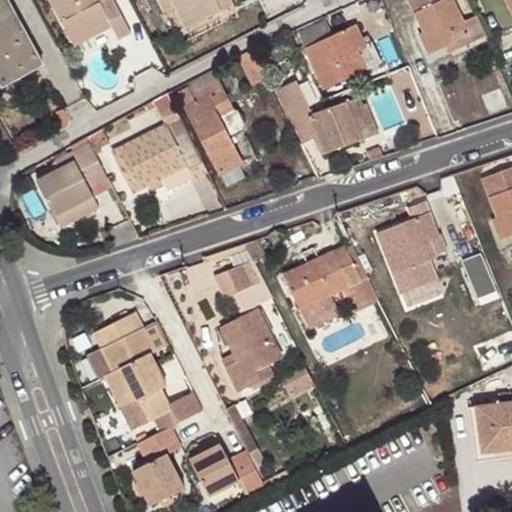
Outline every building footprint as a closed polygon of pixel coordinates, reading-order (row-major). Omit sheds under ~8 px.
[(5,0),(0,0),(0,77),(4,85),(41,65),(5,0)] [(50,0),(76,48),(112,29),(120,40),(132,36),(113,0),(50,0)] [(230,0),(158,0),(165,12),(175,6),(187,29),(233,5),(230,0)] [(409,0),(424,33),(434,53),(447,47),(459,41),(462,48),(485,37),(475,17),(464,22),(454,0),(409,0)] [(327,21),(300,34),(326,88),(381,63),(372,44),(366,46),(356,26),(334,35),(327,21)] [(434,53),(424,33),(418,35),(428,56),(434,53)] [(450,54),(462,48),(459,41),(447,47),(450,54)] [(199,103),(188,108),(224,174),(242,164),(230,141),(243,133),(245,125),(237,111),(231,110),(214,78),(192,88),(199,103)] [(275,90),(298,136),(302,144),(316,138),(323,154),(361,138),(346,101),(313,113),(296,81),(275,90)] [(171,193),(209,174),(179,117),(112,151),(134,196),(164,180),(171,193)] [(92,193),(110,184),(89,144),(54,161),(60,173),(38,184),(55,217),(95,198),(92,193)] [(500,240),(511,234),(511,167),(482,180),(496,219),(492,220),(500,240)] [(102,210),(95,198),(55,217),(63,230),(102,210)] [(395,273),(398,272),(428,259),(437,255),(430,240),(439,236),(430,213),(379,233),(395,273)] [(442,235),(439,236),(430,240),(437,255),(447,252),(442,235)] [(364,280),(369,277),(353,245),(348,247),(344,244),(318,258),(297,268),(285,274),(301,309),(348,287),(360,311),(374,305),(364,280)] [(295,264),(297,268),(318,258),(314,254),(295,264)] [(480,254),(463,261),(479,299),(496,292),(480,254)] [(266,283),(253,259),(220,277),(232,301),(237,298),(261,286),(266,283)] [(428,259),(398,272),(405,286),(435,273),(428,259)] [(444,279),(405,289),(409,303),(448,294),(444,279)] [(261,286),(237,298),(244,313),(268,301),(261,286)] [(281,358),(257,311),(223,328),(238,361),(227,366),(240,393),(252,387),(254,392),(276,381),(269,365),(281,358)] [(100,333),(108,350),(119,371),(112,375),(125,401),(140,394),(144,403),(152,399),(161,418),(179,409),(170,388),(173,386),(158,356),(163,353),(143,312),(100,333)] [(119,371),(108,350),(101,353),(112,375),(119,371)] [(478,406),(484,450),(511,446),(511,397),(511,392),(499,394),(501,403),(478,406)] [(140,394),(125,401),(130,410),(144,403),(140,394)] [(153,422),(161,418),(152,399),(144,403),(153,422)] [(180,427),(144,444),(156,465),(142,472),(160,507),(192,490),(176,456),(191,449),(180,427)] [(254,497),(272,489),(252,452),(236,460),(227,446),(197,462),(215,496),(245,479),(254,497)] [(485,505),(486,511),(499,511),(499,503),(485,505)]
